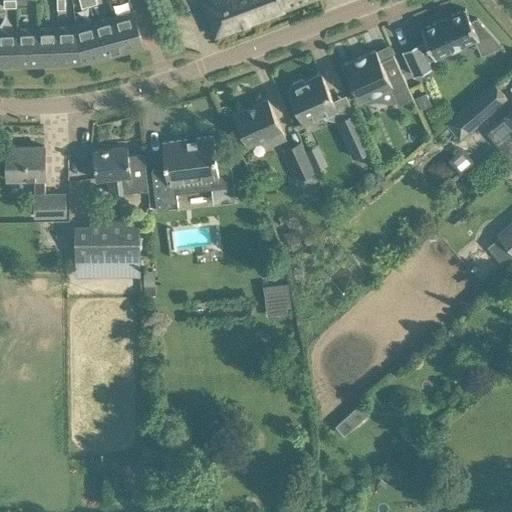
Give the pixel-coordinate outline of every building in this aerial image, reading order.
[(57,0),(57,9),(66,8),(65,0),(57,0)] [(204,0),(202,1),(215,35),(309,0),(204,0)] [(428,61),(488,33),(490,32),(477,18),(471,20),(465,8),(422,28),(427,40),(420,44),(420,42),(403,50),(414,75),(431,68),(428,61)] [(134,11),(113,16),(123,51),(143,46),(134,11)] [(94,22),(103,56),(123,51),(113,16),(94,22)] [(76,26),(82,62),(103,56),(94,22),(76,26)] [(58,27),(60,63),(82,62),(76,26),(58,27)] [(38,28),(39,64),(60,63),(58,27),(38,28)] [(17,29),(19,65),(39,64),(38,28),(17,29)] [(0,29),(0,65),(19,65),(17,29),(0,29)] [(376,49),(343,64),(360,100),(390,87),(398,105),(414,98),(394,54),(381,60),(376,49)] [(292,87),(288,89),(303,122),(322,113),(324,118),(338,111),(321,74),(306,81),(302,78),(292,83),(292,87)] [(447,122),(460,137),(507,97),(494,82),(447,122)] [(427,93),(416,97),(422,110),(432,105),(427,93)] [(268,98),(234,114),(248,145),(255,141),(274,133),(278,141),(286,138),(276,117),(268,98)] [(354,113),(337,120),(354,157),(371,149),(354,113)] [(234,185),(233,179),(231,159),(217,161),(214,135),(162,142),(166,171),(153,172),(153,169),(152,169),(157,210),(179,208),(175,181),(211,176),(212,185),(232,182),(233,185),(234,185)] [(300,142),(285,150),(299,180),(300,180),(314,173),(314,171),(311,165),(304,150),(300,142)] [(319,143),(304,150),(311,165),(314,171),(329,165),(319,143)] [(34,214),(67,213),(66,193),(46,193),(45,145),(7,146),(7,180),(34,180),(34,214)] [(128,146),(93,150),(96,179),(108,178),(110,193),(128,191),(148,189),(144,151),(129,153),(128,146)] [(91,224),(75,224),(75,260),(96,260),(96,271),(140,271),(140,219),(91,220),(91,224)] [(506,267),(511,262),(511,223),(487,245),(506,267)] [(291,230),(284,233),(289,245),(301,240),(297,232),(291,230)] [(155,295),(155,271),(144,271),(145,296),(155,295)] [(288,283),(264,286),(267,307),(291,304),(288,283)]
